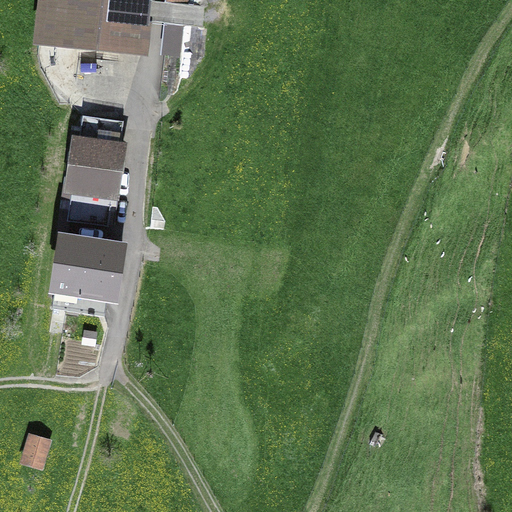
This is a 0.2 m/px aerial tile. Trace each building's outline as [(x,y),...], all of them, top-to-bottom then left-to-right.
[(39,0),(35,41),(141,54),(147,0),(39,0)] [(182,54),(186,27),(167,24),(163,51),(182,54)] [(115,199),(122,143),(69,136),(62,192),(115,199)] [(57,284),(115,292),(122,245),(64,237),(57,284)] [(21,461),(44,468),(53,437),(30,430),(21,461)]
